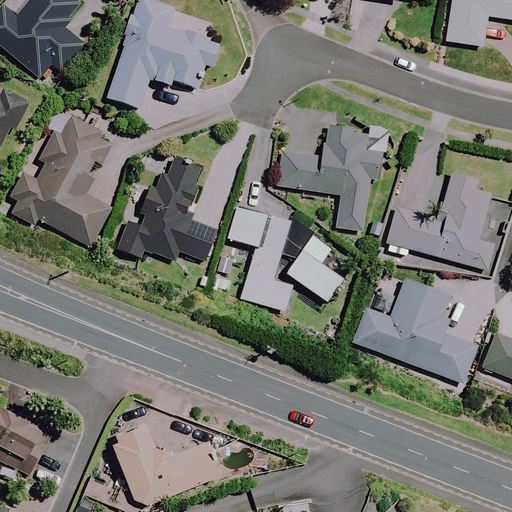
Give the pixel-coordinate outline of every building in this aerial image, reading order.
[(86,0),(32,0),(16,19),(3,8),(0,11),(0,48),(40,82),(51,68),(60,75),(83,47),(62,30),(86,0)] [(210,68),(218,45),(209,42),(214,25),(175,11),(143,0),(137,0),(125,37),(129,38),(107,100),(139,111),(150,80),(171,88),(173,82),(196,90),(204,66),(210,68)] [(511,0),(451,0),(445,43),(482,49),(486,18),(511,22),(511,0)] [(0,174),(3,169),(0,167),(0,149),(11,129),(16,132),(29,106),(4,93),(0,99),(0,174)] [(114,141),(55,111),(45,130),(55,135),(41,162),(47,165),(38,183),(24,176),(12,199),(19,203),(13,215),(36,227),(39,222),(91,248),(110,211),(85,198),(114,141)] [(384,137),(328,128),(323,160),(283,154),(278,187),(341,197),(336,230),(364,234),(372,182),(377,183),(384,137)] [(201,172),(174,163),(164,194),(152,190),(140,228),(126,224),(118,251),(142,259),(144,253),(176,264),(179,254),(206,262),(216,232),(185,222),(201,172)] [(475,181),(451,174),(437,218),(396,206),(382,251),(406,258),(409,249),(488,274),(508,208),(471,197),(475,181)] [(312,238),(314,232),(237,209),(227,241),(256,249),(241,300),(284,313),(292,289),(273,283),(280,259),(295,263),(286,276),(327,304),(343,281),(320,266),(331,251),(312,238)] [(450,319),(443,317),(450,299),(404,282),(390,320),(367,311),(354,344),(463,385),(476,348),(444,336),(450,319)] [(511,342),(496,337),(484,370),(511,380),(511,342)] [(0,475),(15,482),(19,473),(31,478),(51,433),(2,410),(5,403),(0,400),(0,463),(2,465),(0,468),(0,475)] [(135,504),(148,509),(221,478),(208,446),(174,459),(150,446),(145,430),(111,444),(135,504)] [(0,511),(10,511),(12,507),(0,503),(0,511)]
